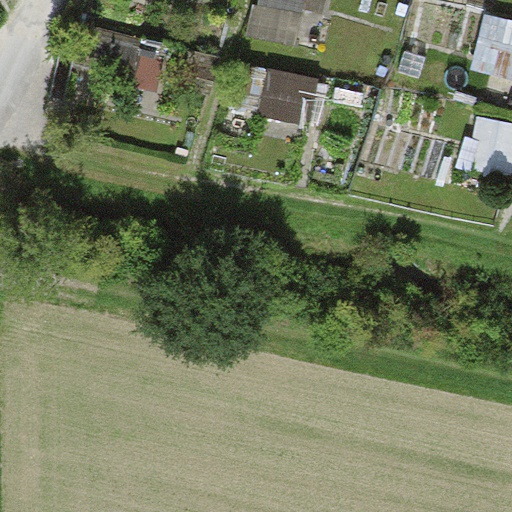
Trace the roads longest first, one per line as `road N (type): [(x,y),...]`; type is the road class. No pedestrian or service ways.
road 1 (track): [(511,385),(0,268)]
road 2 (track): [(511,255),(0,141)]
